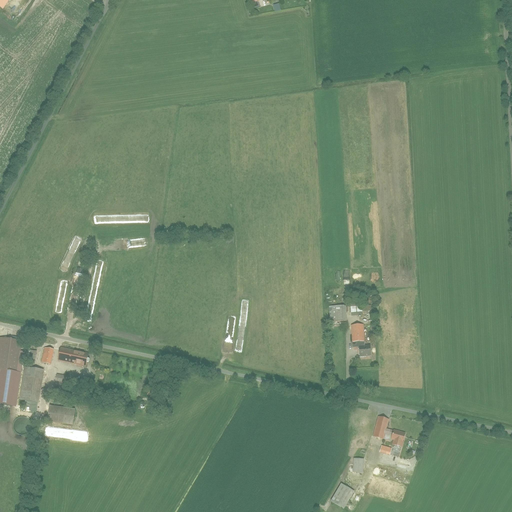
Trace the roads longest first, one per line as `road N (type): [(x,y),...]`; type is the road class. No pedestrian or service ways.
road 1 (residential): [(0,327),(511,433)]
road 2 (residential): [(511,130),(505,0)]
